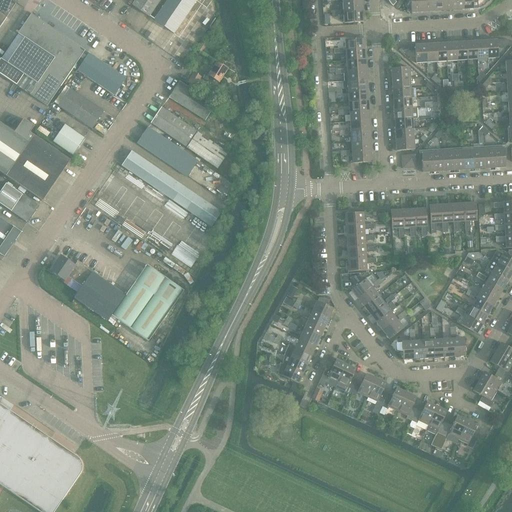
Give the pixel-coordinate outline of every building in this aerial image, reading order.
[(2,0),(0,3),(0,25),(15,4),(9,0),(2,0)] [(148,17),(159,0),(135,0),(132,5),(148,17)] [(196,0),(167,0),(154,20),(174,33),(196,0)] [(410,0),(410,3),(406,3),(406,8),(411,8),(411,13),(422,13),(422,11),(421,11),(420,0),(410,0)] [(430,0),(420,0),(421,11),(422,11),(432,11),(430,0)] [(441,0),(430,0),(432,11),(442,10),(441,0)] [(451,0),(441,0),(442,10),(452,10),(451,0)] [(461,0),(451,0),(452,10),(462,9),(461,0)] [(461,0),(462,9),(462,10),(473,9),(477,8),(476,0),(461,0)] [(342,3),(343,13),(361,12),(361,11),(360,2),(342,3)] [(362,11),(361,11),(361,12),(343,13),(343,24),(363,22),(362,11)] [(0,74),(46,106),(71,70),(84,51),(84,50),(48,26),(30,14),(17,33),(24,38),(6,63),(0,58),(0,74)] [(345,40),(345,51),(363,50),(364,50),(364,39),(345,40)] [(486,41),(487,59),(498,58),(497,46),(508,46),(510,47),(511,44),(511,42),(509,41),(506,41),(497,40),(486,41)] [(486,41),(476,42),(477,60),(487,59),(486,41)] [(466,42),(455,43),(457,61),(467,60),(466,42)] [(476,42),(466,42),(467,60),(477,60),(476,42)] [(445,44),(447,62),(457,61),(455,43),(445,44)] [(435,44),(425,45),(426,63),(436,62),(435,44)] [(435,44),(436,62),(447,62),(445,44),(435,44)] [(425,45),(414,46),(416,63),(426,63),(425,45)] [(345,51),(346,61),(364,60),(363,50),(345,51)] [(113,95),(125,78),(89,53),(78,70),(113,95)] [(346,61),(346,71),(364,70),(364,60),(346,61)] [(227,68),(216,62),(213,67),(208,75),(205,74),(203,78),(211,83),(214,79),(216,80),(219,82),(227,68)] [(391,69),(391,80),(409,78),(409,68),(391,69)] [(344,81),(347,81),(347,82),(365,80),(364,70),(346,71),(344,71),(344,69),(339,69),(340,74),(343,74),(344,81)] [(191,76),(187,83),(195,88),(201,77),(192,71),(189,75),(191,76)] [(409,78),(391,80),(392,90),(410,89),(409,78)] [(347,82),(342,82),(343,90),(345,89),(345,92),(348,92),(366,91),(365,80),(347,82)] [(204,120),(208,115),(214,105),(178,82),(168,97),(204,120)] [(103,112),(102,112),(64,86),(53,102),(58,106),(91,129),(103,112)] [(410,89),(392,90),(393,100),(411,99),(416,98),(415,88),(410,89)] [(348,92),(348,102),(366,101),(366,91),(348,92)] [(393,100),(393,110),(411,109),(411,99),(393,100)] [(348,102),(349,112),(367,111),(366,101),(348,102)] [(150,123),(217,169),(227,154),(160,108),(150,123)] [(411,109),(393,110),(394,120),(412,119),(418,119),(417,109),(411,109)] [(349,112),(350,123),(368,121),(367,111),(349,112)] [(0,172),(41,201),(69,160),(29,133),(33,127),(22,119),(13,132),(0,123),(0,172)] [(412,119),(394,120),(395,130),(413,129),(412,119)] [(350,123),(350,133),(368,132),(368,121),(350,123)] [(51,140),(52,141),(72,155),(84,139),(64,125),(55,137),(54,136),(51,140)] [(186,176),(197,161),(147,127),(137,142),(186,176)] [(413,129),(395,130),(395,141),(413,140),(413,129)] [(350,133),(351,143),(369,142),(368,132),(350,133)] [(413,140),(395,141),(396,151),(414,150),(413,140)] [(351,143),(352,153),(370,152),(370,151),(369,142),(351,143)] [(496,149),(498,168),(505,168),(504,148),(496,149)] [(483,150),(484,169),(491,169),(490,149),(483,150)] [(490,149),(491,169),(498,168),(496,149),(490,149)] [(469,151),(470,170),(477,169),(476,150),(469,151)] [(476,150),(477,169),(484,169),(483,150),(476,150)] [(352,164),(372,163),(371,151),(370,151),(370,152),(352,153),(352,164)] [(449,152),(450,171),(457,171),(456,151),(449,152)] [(456,151),(457,171),(464,170),(462,151),(456,151)] [(462,151),(464,170),(470,170),(469,151),(462,151)] [(130,152),(121,165),(208,225),(211,227),(220,213),(215,209),(130,152)] [(435,153),(436,172),(443,172),(442,152),(435,153)] [(442,152),(443,172),(450,171),(449,152),(442,152)] [(422,173),(429,172),(428,153),(421,154),(422,173)] [(428,153),(429,172),(436,172),(435,153),(428,153)] [(38,206),(5,184),(0,191),(0,204),(27,222),(38,206)] [(503,208),(503,214),(511,213),(511,201),(503,203),(493,203),(493,208),(503,208)] [(463,204),(464,222),(465,231),(470,231),(469,221),(476,221),(475,203),(463,204)] [(452,205),(453,222),(453,232),(458,232),(458,222),(464,222),(463,204),(452,205)] [(440,206),(441,223),(442,233),(447,233),(446,223),(453,222),(452,205),(440,206)] [(435,224),(441,223),(440,206),(429,206),(430,224),(431,234),(436,233),(435,224)] [(413,210),(414,227),(421,227),(421,237),(426,236),(426,227),(425,209),(413,210)] [(402,211),(403,228),(409,228),(410,237),(415,237),(414,227),(413,210),(402,211)] [(390,211),(391,229),(398,228),(398,238),(404,238),(403,228),(402,211),(390,211)] [(345,214),(346,226),(363,225),(363,218),(372,218),(372,213),(362,213),(345,214)] [(504,219),(504,225),(511,225),(511,213),(503,214),(494,215),(494,220),(504,219)] [(0,254),(2,256),(19,231),(0,218),(0,254)] [(346,226),(346,237),(364,236),(363,230),(373,229),(373,224),(363,225),(346,226)] [(504,231),(505,237),(511,236),(511,225),(504,225),(494,226),(495,231),(504,231)] [(346,237),(347,249),(364,247),(364,241),(374,241),(374,235),(364,236),(346,237)] [(511,248),(511,236),(505,237),(495,237),(495,238),(495,243),(505,242),(506,249),(511,248)] [(347,249),(348,260),(365,259),(365,253),(375,252),(374,247),(364,247),(347,249)] [(511,259),(502,254),(497,263),(511,272),(511,259)] [(110,317),(124,297),(76,262),(73,266),(59,256),(49,270),(64,281),(67,277),(81,287),(74,298),(107,321),(110,317)] [(375,258),(365,259),(348,260),(348,272),(366,271),(366,264),(375,263),(375,258)] [(511,272),(497,263),(492,272),(507,281),(511,273),(511,272)] [(130,288),(112,316),(148,342),(171,308),(183,293),(147,266),(143,272),(134,283),(130,288)] [(492,272),(487,281),(502,290),(507,281),(492,272)] [(365,279),(351,290),(357,299),(372,288),(374,286),(372,284),(376,281),(377,281),(372,274),(365,279)] [(487,281),(482,289),(497,299),(502,290),(487,281)] [(372,288),(357,299),(364,307),(378,296),(372,288)] [(482,289),(476,298),(492,307),(497,299),(482,289)] [(378,296),(364,307),(370,315),(384,304),(378,296)] [(476,298),(471,307),(487,316),(492,307),(476,298)] [(317,301),(312,311),(328,319),(333,309),(317,301)] [(437,307),(435,310),(440,313),(445,304),(440,301),(437,307)] [(384,304),(370,315),(376,323),(390,312),(395,308),(391,302),(387,304),(386,302),(384,304)] [(426,302),(421,306),(426,311),(431,308),(426,302)] [(471,307),(466,316),(482,325),(487,316),(471,307)] [(312,311),(308,320),(324,328),(328,319),(312,311)] [(390,312),(376,323),(382,331),(396,320),(390,312)] [(460,315),(456,323),(461,325),(476,334),(482,325),(466,316),(464,315),(463,317),(460,315)] [(308,320),(303,330),(320,337),(324,328),(308,320)] [(396,320),(382,331),(389,340),(403,329),(396,320)] [(303,330),(299,339),(316,347),(320,337),(303,330)] [(464,338),(453,339),(454,357),(465,356),(464,338)] [(299,339),(295,348),(311,356),(316,347),(299,339)] [(453,339),(443,340),(444,358),(454,357),(453,339)] [(432,340),(422,341),(423,359),(434,358),(432,340)] [(443,340),(432,340),(434,358),(444,358),(443,340)] [(422,341),(412,342),(413,359),(423,359),(422,341)] [(412,342),(401,342),(402,360),(413,359),(412,342)] [(495,353),(511,362),(511,345),(510,349),(500,343),(495,353)] [(289,345),(284,354),(284,355),(291,357),(307,365),(311,356),(295,348),(289,345)] [(499,368),(496,373),(507,379),(510,374),(507,372),(511,364),(511,362),(495,353),(489,362),(499,368)] [(284,355),(282,364),(303,374),(307,365),(291,357),(284,355)] [(325,368),(318,383),(324,386),(325,383),(335,388),(337,383),(345,365),(335,360),(331,370),(325,368)] [(280,364),(278,375),(297,384),(298,384),(303,374),(282,364),(280,364)] [(337,383),(335,388),(344,392),(345,391),(351,393),(356,382),(351,379),(355,369),(345,365),(337,383)] [(478,381),(496,392),(501,383),(504,384),(507,379),(496,373),(493,378),(483,372),(478,381)] [(356,382),(351,393),(356,396),(357,393),(367,397),(376,379),(366,374),(361,384),(356,382)] [(376,379),(367,397),(377,402),(376,405),(381,407),(386,396),(381,393),(386,383),(376,379)] [(482,397),(479,402),(477,405),(488,411),(493,403),(490,401),(496,392),(478,381),(472,391),(482,397)] [(386,396),(381,407),(386,410),(387,407),(397,411),(406,393),(396,388),(391,398),(386,396)] [(313,396),(311,399),(318,402),(321,396),(314,393),(313,396)] [(406,393),(397,411),(407,416),(406,419),(411,421),(416,410),(411,407),(416,397),(406,393)] [(51,439),(0,404),(0,397),(0,484),(1,486),(4,488),(20,498),(39,511),(53,511),(59,504),(62,500),(81,471),(82,468),(81,465),(80,461),(79,459),(76,457),(51,439)] [(416,410),(411,421),(416,424),(418,421),(427,425),(436,407),(426,402),(422,412),(416,410)] [(436,407),(427,425),(425,430),(436,435),(436,433),(441,435),(447,424),(441,421),(446,411),(436,407)] [(447,424),(441,435),(446,438),(446,439),(456,444),(458,440),(466,421),(456,416),(452,426),(447,424)] [(466,421),(458,440),(468,444),(466,447),(472,449),(477,438),(472,436),(476,425),(466,421)]
